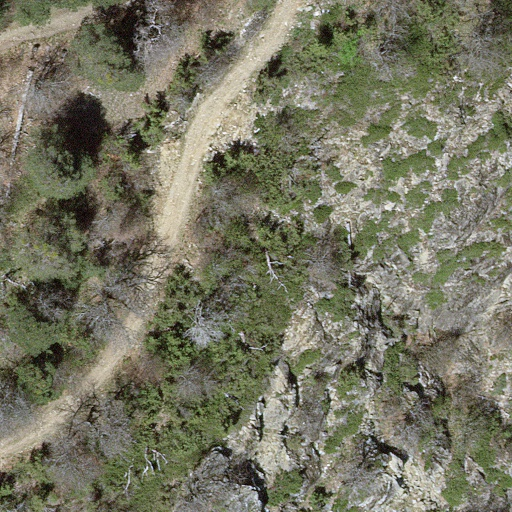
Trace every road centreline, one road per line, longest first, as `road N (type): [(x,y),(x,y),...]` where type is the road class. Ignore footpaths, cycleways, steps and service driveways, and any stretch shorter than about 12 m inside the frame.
road 1 (track): [(0,442),(67,411),(100,378),(161,261),(201,135),(266,53),(293,0)]
road 2 (track): [(112,0),(0,43)]
